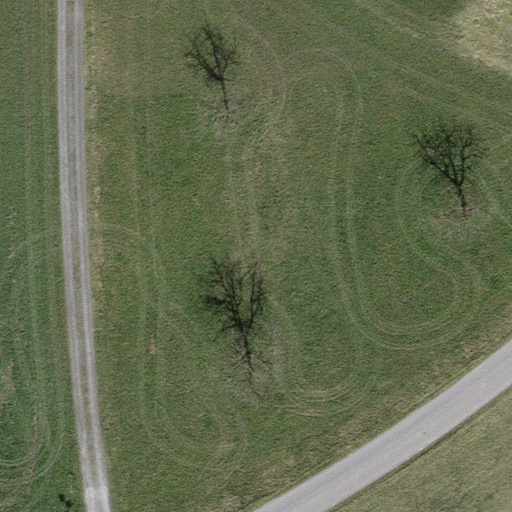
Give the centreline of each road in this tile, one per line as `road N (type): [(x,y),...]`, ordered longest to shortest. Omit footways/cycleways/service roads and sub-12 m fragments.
road 1 (track): [(67,0),(99,511)]
road 2 (unclassified): [(511,367),(300,511)]
